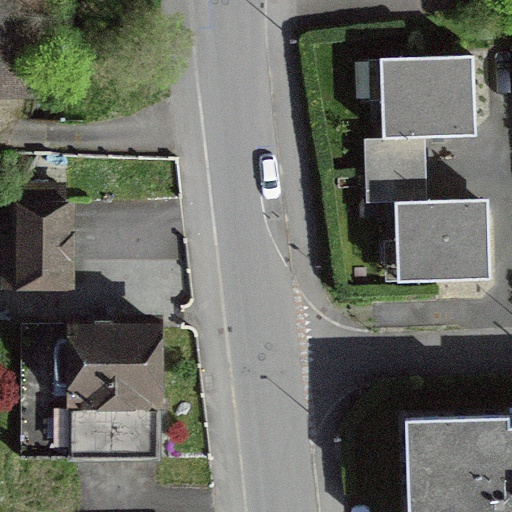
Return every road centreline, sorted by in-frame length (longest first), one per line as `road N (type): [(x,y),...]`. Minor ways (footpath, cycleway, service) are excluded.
road 1 (residential): [(265,358),(220,0)]
road 2 (residential): [(511,350),(265,358)]
road 3 (residential): [(285,511),(265,358)]
